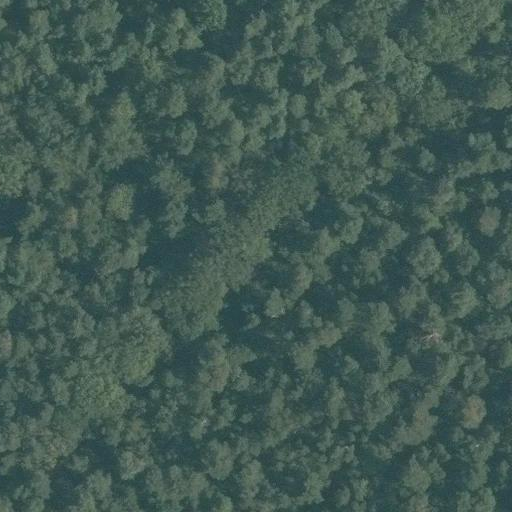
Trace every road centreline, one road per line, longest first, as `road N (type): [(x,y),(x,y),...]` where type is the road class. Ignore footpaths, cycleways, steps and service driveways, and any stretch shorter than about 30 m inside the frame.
road 1 (track): [(260,261),(497,0)]
road 2 (track): [(20,511),(260,261)]
